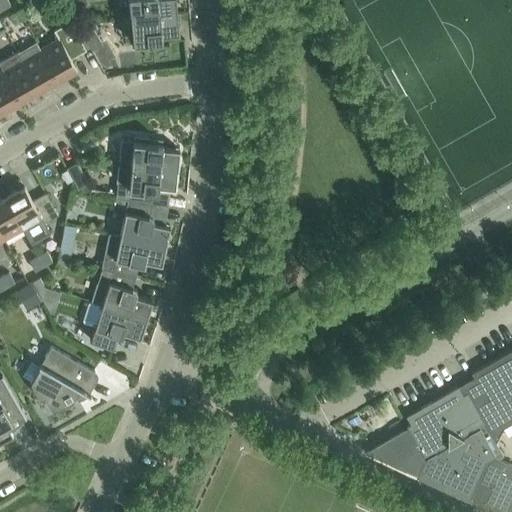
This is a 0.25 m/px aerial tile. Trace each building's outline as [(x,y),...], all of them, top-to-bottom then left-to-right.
[(7,0),(0,0),(0,6),(1,8),(9,3),(7,0)] [(128,0),(130,18),(177,13),(175,0),(128,0)] [(26,3),(17,8),(23,18),(31,13),(26,3)] [(23,18),(17,8),(9,13),(14,23),(23,18)] [(179,33),(177,13),(130,18),(133,46),(148,44),(147,40),(161,39),(161,35),(179,33)] [(85,49),(69,20),(53,29),(57,37),(39,47),(57,79),(76,68),(70,57),(85,49)] [(79,28),(91,49),(101,43),(89,22),(79,28)] [(39,47),(20,58),(38,89),(57,79),(39,47)] [(20,58),(16,51),(0,60),(0,65),(2,69),(19,100),(38,89),(20,58)] [(2,69),(0,69),(0,109),(1,111),(19,100),(2,69)] [(133,135),(132,140),(121,139),(118,162),(130,163),(177,168),(179,148),(161,146),(161,142),(147,141),(148,137),(133,135)] [(66,167),(77,188),(88,182),(76,161),(66,167)] [(175,187),(177,168),(130,163),(118,162),(115,197),(127,199),(150,203),(152,190),(157,190),(157,185),(175,187)] [(45,192),(31,199),(24,186),(4,197),(22,228),(41,217),(43,221),(57,214),(45,192)] [(4,197),(0,198),(0,232),(3,238),(22,228),(4,197)] [(148,215),(150,203),(127,199),(119,234),(165,244),(169,225),(152,221),(153,216),(148,215)] [(165,244),(119,234),(109,232),(101,266),(135,275),(138,263),(143,264),(144,259),(161,263),(165,244)] [(46,250),(37,254),(43,264),(51,260),(46,250)] [(43,264),(37,254),(28,259),(34,269),(43,264)] [(135,275),(101,266),(91,300),(145,318),(151,299),(135,294),(136,289),(131,288),(135,275)] [(8,271),(0,275),(0,276),(5,286),(14,281),(8,271)] [(32,282),(17,290),(27,308),(42,299),(32,282)] [(145,318),(91,300),(90,302),(91,302),(90,303),(87,304),(83,319),(84,322),(94,325),(90,337),(89,337),(89,338),(114,346),(114,345),(113,344),(116,334),(121,335),(123,331),(139,336),(145,318)] [(74,394),(78,387),(89,393),(90,392),(87,391),(95,377),(91,374),(93,371),(93,372),(94,370),(50,345),(29,380),(30,381),(39,397),(43,394),(52,409),(75,396),(74,394)] [(511,348),(471,372),(473,376),(475,380),(471,382),(490,416),(494,414),(502,427),(511,421),(511,348)] [(0,438),(12,432),(6,421),(21,412),(24,418),(26,417),(1,375),(0,376),(0,438)] [(376,447),(366,452),(415,475),(494,511),(497,511),(509,487),(511,488),(511,464),(497,457),(496,455),(500,452),(502,455),(503,454),(495,441),(494,440),(467,391),(462,393),(457,385),(405,415),(410,423),(408,424),(406,425),(407,428),(376,447)]
